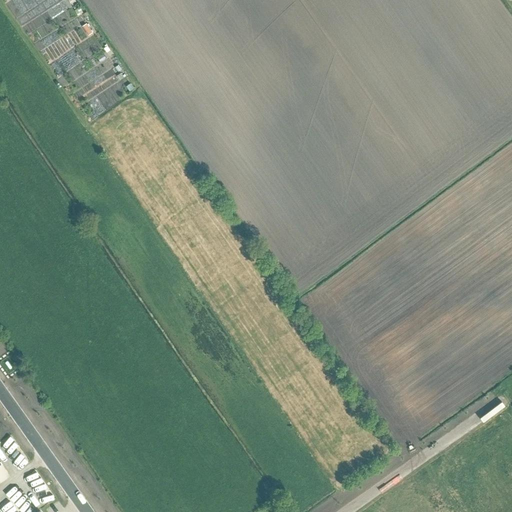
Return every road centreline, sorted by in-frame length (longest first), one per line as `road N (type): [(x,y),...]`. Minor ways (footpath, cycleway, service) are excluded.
road 1 (unclassified): [(345,511),(499,401)]
road 2 (track): [(86,126),(0,2)]
road 3 (unclassified): [(87,511),(0,390)]
